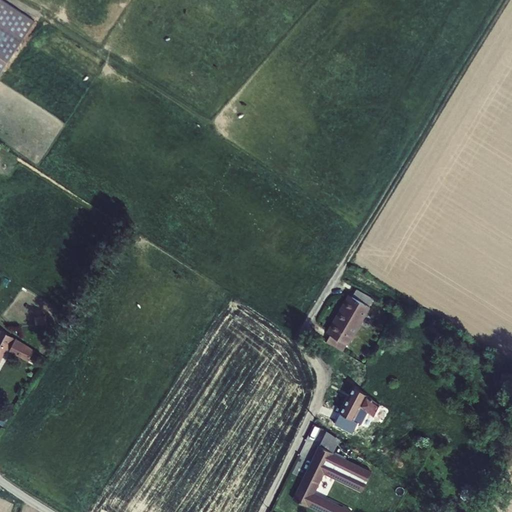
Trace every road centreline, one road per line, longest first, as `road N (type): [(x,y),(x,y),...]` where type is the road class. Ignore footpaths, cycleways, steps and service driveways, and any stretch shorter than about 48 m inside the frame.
road 1 (track): [(505,0),(335,287)]
road 2 (residential): [(265,511),(332,370),(309,325),(335,287)]
